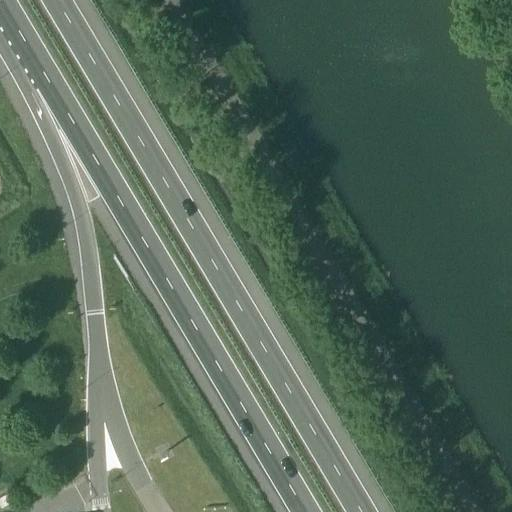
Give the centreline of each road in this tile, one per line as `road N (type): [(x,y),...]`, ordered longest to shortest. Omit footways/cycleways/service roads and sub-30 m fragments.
road 1 (unclassified): [(507,511),(192,0)]
road 2 (motorway): [(369,511),(65,0)]
road 3 (motorway): [(50,84),(305,511)]
road 4 (motorway): [(50,84),(78,205),(100,391)]
